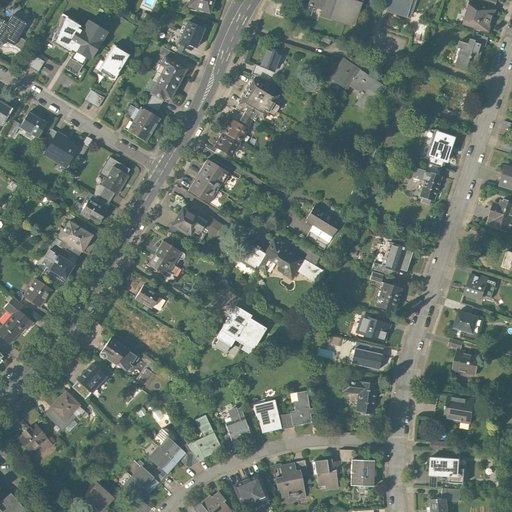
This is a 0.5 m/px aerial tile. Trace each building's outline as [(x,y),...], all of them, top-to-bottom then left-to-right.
[(189,0),(187,8),(208,14),(212,0),(189,0)] [(310,0),(306,16),(318,19),(319,15),(350,24),(356,21),(362,0),(310,0)] [(390,0),(387,10),(411,18),(416,0),(390,0)] [(470,0),(469,0),(463,24),(489,32),(496,8),(470,0)] [(290,6),(279,2),(274,15),(285,19),(290,6)] [(84,27),(61,14),(47,41),(72,54),(65,67),(79,75),(86,61),(91,64),(108,31),(88,20),(84,27)] [(5,20),(0,28),(0,38),(14,47),(23,31),(5,20)] [(204,29),(187,22),(180,41),(196,48),(204,29)] [(461,49),(455,66),(466,69),(467,67),(475,70),(480,54),(478,54),(481,44),(475,43),(476,40),(470,38),(468,44),(460,41),(457,48),(461,49)] [(112,44),(95,73),(113,83),(130,55),(112,44)] [(158,55),(164,58),(170,61),(174,54),(162,47),(158,55)] [(267,48),(259,67),(271,71),(273,72),(281,53),(267,48)] [(376,54),(369,71),(379,75),(386,58),(376,54)] [(25,63),(40,71),(45,63),(30,55),(25,63)] [(361,69),(343,57),(329,76),(347,89),(350,84),(361,69)] [(165,69),(160,77),(178,86),(186,70),(170,61),(164,58),(159,66),(165,69)] [(255,65),(251,74),(267,80),(271,71),(259,67),(255,65)] [(385,87),(361,69),(350,84),(363,93),(355,104),(368,110),(385,87)] [(170,101),(178,86),(160,77),(150,95),(151,96),(161,101),(163,102),(165,98),(170,101)] [(252,79),(237,103),(238,103),(246,108),(255,114),(264,119),(278,94),(252,79)] [(469,89),(443,80),(439,92),(451,96),(442,123),(457,127),(469,89)] [(91,91),(85,101),(98,108),(103,98),(91,91)] [(151,96),(147,105),(156,110),(161,101),(151,96)] [(235,109),(242,113),(246,108),(238,103),(235,109)] [(0,123),(9,110),(0,104),(0,123)] [(125,114),(136,121),(142,111),(131,104),(125,114)] [(242,113),(237,123),(246,129),(255,114),(246,108),(242,113)] [(136,121),(129,132),(146,142),(160,119),(144,109),(142,111),(136,121)] [(28,114),(19,128),(36,138),(44,124),(28,114)] [(230,119),(221,133),(238,143),(246,129),(237,123),(230,119)] [(428,120),(407,128),(410,135),(431,128),(428,120)] [(18,125),(11,121),(4,134),(10,138),(12,135),(18,125)] [(42,144),(46,146),(54,132),(50,130),(42,144)] [(65,136),(55,131),(54,132),(46,146),(42,153),(64,167),(72,154),(76,146),(63,138),(65,136)] [(454,138),(435,132),(427,156),(446,162),(454,138)] [(230,156),(238,143),(221,133),(214,146),(217,148),(227,154),(230,156)] [(76,146),(72,154),(81,159),(87,149),(78,143),(76,146)] [(217,148),(214,153),(224,159),(227,154),(217,148)] [(98,174),(105,178),(112,167),(125,175),(129,169),(108,157),(98,174)] [(206,160),(188,192),(208,203),(226,172),(206,160)] [(423,162),(420,170),(438,176),(440,168),(423,162)] [(511,166),(506,165),(499,185),(511,189),(511,166)] [(105,178),(101,186),(115,194),(127,175),(125,175),(112,167),(105,178)] [(420,170),(415,168),(412,176),(425,181),(420,197),(433,201),(442,177),(438,176),(420,170)] [(89,200),(80,214),(87,219),(89,216),(98,222),(106,211),(89,200)] [(488,224),(508,230),(510,223),(511,223),(511,205),(495,200),(488,224)] [(195,214),(182,206),(171,223),(173,225),(195,238),(201,229),(206,220),(195,214)] [(341,223),(315,207),(306,221),(321,230),(330,236),(332,237),(341,223)] [(198,209),(195,214),(206,220),(201,229),(220,241),(228,228),(198,209)] [(67,219),(57,236),(62,239),(81,251),(91,233),(67,219)] [(168,232),(190,246),(195,238),(173,225),(168,232)] [(321,230),(317,236),(327,242),(330,236),(321,230)] [(307,236),(304,241),(313,247),(316,241),(307,236)] [(69,254),(76,258),(81,251),(62,239),(57,247),(69,254)] [(244,240),(235,255),(241,259),(240,261),(255,270),(257,266),(265,271),(272,260),(286,269),(283,274),(292,279),(296,271),(304,259),(273,240),(265,253),(244,240)] [(162,241),(155,253),(173,264),(180,252),(162,241)] [(413,250),(391,243),(383,266),(396,270),(405,273),(413,250)] [(57,247),(54,253),(65,260),(69,254),(57,247)] [(73,264),(65,260),(54,253),(48,249),(43,257),(45,258),(42,265),(48,268),(48,270),(64,279),(73,264)] [(309,251),(304,259),(315,265),(319,257),(309,251)] [(165,276),(173,264),(155,253),(148,265),(165,276)] [(315,265),(304,259),(296,271),(317,284),(325,271),(315,265)] [(374,263),(372,268),(394,276),(396,270),(383,266),(374,263)] [(383,275),(373,271),(370,279),(380,282),(383,275)] [(481,276),(471,273),(465,293),(482,299),(489,277),(481,275),(481,276)] [(36,280),(23,297),(40,308),(52,291),(36,280)] [(383,283),(375,306),(393,312),(401,289),(383,283)] [(144,285),(135,299),(143,304),(144,303),(152,308),(160,295),(144,285)] [(14,297),(9,303),(19,311),(24,306),(14,297)] [(237,298),(233,304),(252,315),(255,309),(237,298)] [(12,315),(0,329),(0,336),(1,337),(9,344),(24,327),(27,330),(33,323),(19,311),(9,303),(4,308),(12,315)] [(252,315),(233,304),(214,339),(231,349),(234,344),(244,350),(251,337),(259,341),(267,328),(250,318),(252,315)] [(480,315),(460,309),(455,326),(474,332),(480,315)] [(376,320),(362,315),(356,332),(385,341),(390,324),(376,320)] [(378,315),(376,320),(390,324),(391,319),(378,315)] [(103,357),(105,356),(116,364),(120,356),(126,348),(109,337),(99,352),(99,353),(99,355),(100,356),(101,357),(103,357)] [(462,342),(451,339),(449,346),(460,349),(462,342)] [(357,342),(355,348),(381,353),(383,348),(357,342)] [(381,353),(355,348),(352,363),(378,369),(381,353)] [(480,357),(457,351),(453,370),(475,375),(480,357)] [(124,359),(120,356),(116,364),(119,366),(124,359)] [(91,363),(76,379),(91,393),(106,377),(91,363)] [(234,379),(229,381),(231,388),(237,386),(234,379)] [(378,384),(345,380),(343,391),(359,393),(357,411),(374,413),(378,384)] [(49,406),(50,407),(63,420),(71,412),(79,405),(65,390),(49,406)] [(308,392),(297,393),(298,402),(294,403),(295,412),(291,413),(293,427),(312,424),(311,415),(313,415),(313,410),(310,411),(308,392)] [(474,400),(449,396),(445,419),(470,424),(474,400)] [(260,419),(263,433),(281,429),(278,415),(274,400),(253,405),(258,420),(260,419)] [(88,415),(79,405),(71,412),(76,417),(79,420),(83,417),(84,419),(88,415)] [(229,434),(232,443),(251,437),(240,407),(237,408),(237,406),(228,410),(232,421),(225,423),(229,434)] [(45,413),(46,414),(62,431),(76,417),(71,412),(63,420),(50,407),(45,413)] [(291,413),(278,415),(281,429),(293,427),(291,413)] [(46,414),(42,418),(58,435),(62,431),(46,414)] [(205,415),(194,419),(203,437),(187,444),(198,461),(222,450),(205,415)] [(35,424),(18,438),(30,453),(47,439),(35,424)] [(229,434),(222,436),(227,447),(233,445),(232,443),(229,434)] [(167,436),(158,446),(176,463),(185,453),(179,447),(167,436)] [(451,443),(431,442),(430,448),(450,450),(451,443)] [(187,455),(181,462),(188,468),(198,461),(187,444),(186,443),(179,447),(185,453),(187,455)] [(167,473),(176,463),(158,446),(148,456),(159,466),(167,473)] [(341,461),(341,462),(352,462),(352,461),(354,461),(355,450),(340,450),(341,461)] [(448,458),(431,457),(430,475),(450,476),(451,458),(448,458)] [(327,459),(312,461),(314,474),(317,473),(319,487),(325,486),(326,491),(339,489),(336,474),(336,470),(329,471),(327,459)] [(332,459),(327,459),(329,471),(336,470),(336,474),(343,473),(341,462),(341,461),(332,462),(332,459)] [(121,486),(140,464),(135,460),(116,481),(121,486)] [(305,461),(294,463),(295,470),(300,470),(301,477),(308,475),(305,461)] [(354,461),(352,461),(352,462),(351,486),(374,487),(375,462),(354,461)] [(280,464),(272,465),(277,490),(280,489),(282,498),(289,497),(288,495),(297,493),(298,500),(306,498),(301,477),(300,470),(295,470),(294,463),(281,465),(280,464)] [(140,465),(131,476),(148,493),(158,482),(150,475),(140,465)] [(159,466),(150,475),(158,482),(167,473),(159,466)] [(259,475),(233,485),(244,511),(269,500),(259,475)] [(141,501),(148,493),(131,476),(121,486),(139,503),(141,501)] [(436,478),(424,477),(423,487),(435,488),(436,478)] [(0,511),(25,511),(11,494),(0,503),(0,490),(4,488),(0,483),(0,511)] [(99,511),(112,498),(96,483),(81,500),(94,511),(99,511)] [(460,490),(448,489),(447,498),(448,498),(448,501),(459,502),(460,490)] [(193,510),(195,511),(231,511),(222,501),(225,500),(218,492),(211,498),(210,496),(193,510)] [(447,498),(430,499),(431,511),(448,511),(448,501),(448,498),(447,498)] [(146,511),(150,509),(141,501),(139,503),(140,503),(131,511),(146,511)]
